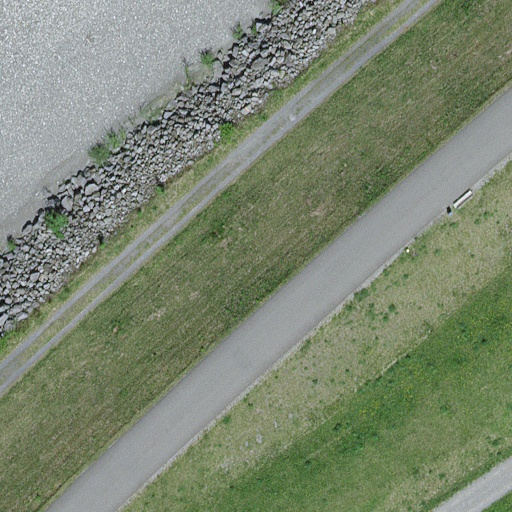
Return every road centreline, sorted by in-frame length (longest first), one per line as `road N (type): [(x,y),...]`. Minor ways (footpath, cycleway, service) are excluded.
road 1 (unclassified): [(511,122),(333,273),(85,511)]
road 2 (track): [(0,374),(421,0)]
